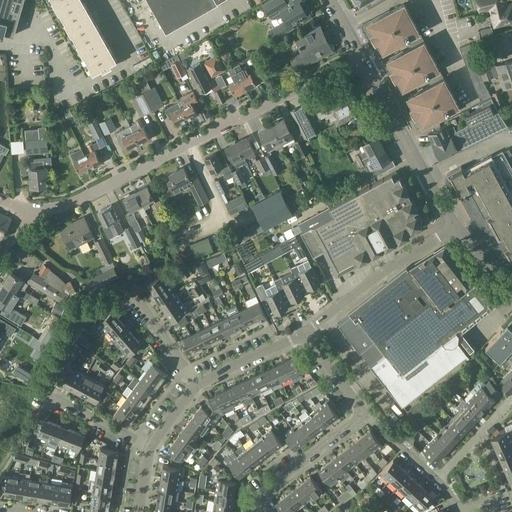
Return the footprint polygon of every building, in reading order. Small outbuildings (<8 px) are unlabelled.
[(0,0),(0,35),(4,36),(5,32),(14,35),(23,0),(0,0)] [(86,4),(83,0),(51,0),(62,17),(86,4)] [(149,0),(167,31),(220,0),(149,0)] [(268,15),(269,16),(270,17),(271,18),(272,18),(273,18),(274,18),(275,18),(276,18),(282,15),(286,21),(270,30),(274,38),(294,27),(292,24),(304,17),(306,20),(312,17),(308,11),(305,12),(300,4),(303,2),(302,0),(293,0),(295,2),(289,6),(284,0),(272,0),(263,6),(268,15)] [(482,0),(485,10),(491,8),(493,20),(495,25),(495,26),(496,26),(502,24),(511,21),(511,3),(505,5),(505,2),(506,1),(506,0),(482,0)] [(370,21),(369,20),(363,24),(363,25),(378,53),(379,54),(385,50),(385,49),(407,37),(409,41),(421,35),(404,3),(370,21)] [(98,26),(86,4),(62,17),(74,40),(98,26)] [(291,58),(297,70),(333,52),(325,36),(322,37),(316,24),(310,27),(312,30),(296,38),(303,52),(291,58)] [(74,40),(87,62),(111,49),(98,26),(74,40)] [(494,33),(493,28),(492,26),(480,29),(481,36),(494,33)] [(511,29),(502,34),(503,38),(511,35),(511,29)] [(424,40),(389,58),(389,57),(382,61),(383,62),(382,62),(398,90),(398,91),(405,87),(404,87),(427,75),(429,78),(441,72),(424,40)] [(462,52),(472,48),(470,43),(460,47),(462,52)] [(462,52),(463,57),(474,53),(472,48),(462,52)] [(117,60),(111,49),(87,62),(93,73),(102,68),(103,70),(112,66),(111,63),(117,60)] [(475,58),(474,53),(463,57),(465,62),(475,58)] [(177,54),(168,58),(168,59),(178,77),(187,73),(177,54)] [(133,65),(137,73),(154,64),(151,56),(133,65)] [(217,56),(205,62),(212,76),(224,69),(217,56)] [(465,62),(467,67),(477,63),(475,58),(465,62)] [(511,59),(496,66),(504,89),(511,86),(511,59)] [(482,78),(483,80),(495,76),(489,61),(478,65),(479,68),(481,73),(482,77),(482,78)] [(212,86),(200,63),(189,68),(201,92),(212,86)] [(469,72),(479,68),(478,65),(477,63),(467,67),(469,72)] [(256,84),(255,83),(262,79),(257,69),(250,72),(250,73),(249,73),(246,67),(242,69),(239,64),(234,66),(246,90),(256,84)] [(236,95),(246,90),(234,66),(228,69),(234,81),(229,83),(236,95)] [(469,72),(471,77),(481,73),(479,68),(469,72)] [(472,82),(482,78),(482,77),(481,73),(471,77),(472,82)] [(222,75),(216,78),(221,88),(227,85),(222,75)] [(449,116),(461,109),(444,77),(409,95),(409,94),(402,98),(403,99),(402,99),(417,127),(418,127),(418,128),(425,125),(424,124),(447,112),(449,116)] [(138,81),(143,92),(144,92),(153,110),(164,105),(155,87),(151,89),(145,78),(138,81)] [(472,82),(474,87),(484,82),(483,80),(482,78),(472,82)] [(486,87),(484,82),(474,87),(477,92),(486,87)] [(477,92),(479,96),(489,92),(486,87),(477,92)] [(214,91),(220,103),(226,100),(220,88),(214,91)] [(177,99),(179,102),(187,120),(198,114),(193,103),(198,101),(194,91),(177,99)] [(141,116),(153,110),(144,92),(143,92),(132,98),(141,116)] [(491,96),(489,92),(479,96),(481,101),(491,96)] [(503,101),(499,92),(493,94),(497,103),(503,101)] [(360,112),(351,93),(344,96),(343,95),(335,99),(334,97),(314,106),(319,119),(328,114),(331,119),(333,118),(336,125),(352,117),(352,118),(360,114),(359,112),(360,112)] [(451,134),(433,143),(432,143),(440,159),(458,150),(458,149),(507,125),(498,111),(492,98),(481,103),(483,106),(465,115),(469,124),(456,131),(451,134)] [(177,125),(187,120),(179,102),(165,109),(171,119),(174,118),(177,125)] [(307,104),(291,112),(304,139),(320,131),(307,104)] [(88,124),(96,139),(103,135),(96,120),(95,120),(92,114),(86,117),(88,123),(88,124)] [(100,123),(105,134),(116,129),(111,118),(100,123)] [(135,124),(130,126),(139,144),(150,138),(140,119),(136,121),(136,122),(135,122),(135,124)] [(295,140),(284,119),(271,125),(283,147),(295,140)] [(283,147),(271,125),(259,131),(268,149),(275,145),(277,149),(283,147)] [(456,131),(454,126),(448,128),(446,125),(429,133),(433,143),(451,134),(456,131)] [(128,149),(139,144),(130,126),(115,133),(122,147),(126,145),(128,149)] [(333,126),(319,132),(324,142),(338,135),(333,126)] [(48,151),(46,127),(39,127),(40,138),(25,140),(27,153),(48,151)] [(356,156),(359,161),(364,158),(369,155),(383,148),(377,136),(363,143),(366,150),(361,153),(356,156)] [(247,137),(236,142),(243,156),(247,154),(249,158),(255,155),(253,151),(247,137)] [(301,139),(295,142),(301,156),(308,153),(301,139)] [(0,154),(2,152),(6,154),(9,148),(0,142),(0,154)] [(243,156),(236,142),(226,148),(235,166),(246,161),(243,156)] [(91,152),(85,155),(91,168),(102,163),(92,143),(88,145),(91,152)] [(389,158),(383,148),(369,155),(364,158),(367,163),(366,164),(373,177),(396,165),(391,157),(389,158)] [(91,168),(85,155),(82,149),(75,153),(75,151),(70,154),(80,174),(91,168)] [(511,169),(502,151),(469,170),(467,167),(463,169),(461,166),(447,174),(449,176),(444,179),(454,197),(458,195),(472,219),(474,218),(487,242),(492,243),(497,253),(510,269),(511,268),(511,169)] [(216,175),(222,172),(226,179),(234,175),(232,172),(227,162),(222,165),(216,153),(206,158),(212,171),(214,170),(216,175)] [(279,168),(272,154),(266,157),(273,171),(279,168)] [(48,177),(47,168),(52,167),(51,156),(27,159),(29,178),(30,178),(31,187),(46,186),(45,178),(48,177)] [(261,171),(263,170),(266,176),(272,173),(269,167),(263,156),(256,160),(261,171)] [(174,192),(189,185),(199,205),(209,200),(196,175),(190,178),(184,167),(170,174),(172,178),(168,180),(174,192)] [(240,168),(232,172),(234,175),(238,183),(244,180),(245,180),(240,168)] [(408,192),(397,171),(329,207),(334,215),(301,233),(313,257),(325,251),(337,275),(360,263),(361,263),(360,262),(373,256),(374,256),(374,255),(386,249),(387,249),(387,248),(399,241),(400,242),(400,241),(409,236),(408,233),(416,228),(418,219),(414,211),(418,209),(412,200),(413,200),(413,199),(412,199),(409,193),(409,192),(408,192)] [(221,193),(229,189),(222,177),(215,180),(221,193)] [(244,180),(238,183),(240,188),(246,185),(244,180)] [(147,185),(136,191),(145,209),(150,207),(148,202),(154,199),(147,185)] [(147,214),(145,209),(136,191),(124,197),(131,210),(138,207),(142,216),(147,214)] [(235,244),(260,231),(264,229),(293,214),(280,191),(252,205),(260,221),(231,236),(235,244)] [(243,194),(226,203),(231,214),(249,205),(243,194)] [(160,216),(166,213),(159,200),(154,203),(160,216)] [(114,235),(123,231),(117,217),(118,217),(115,211),(114,211),(111,205),(99,211),(107,228),(103,230),(106,237),(114,234),(114,235)] [(0,239),(2,240),(12,219),(0,212),(0,239)] [(142,228),(134,213),(128,216),(136,231),(142,228)] [(70,248),(93,236),(84,218),(60,229),(70,248)] [(141,245),(132,225),(125,229),(134,248),(141,245)] [(296,237),(280,246),(284,253),(294,248),(300,259),(306,256),(296,237)] [(94,242),(106,265),(113,261),(102,238),(94,242)] [(213,251),(208,238),(189,244),(194,258),(213,251)] [(353,312),(339,323),(360,351),(389,387),(404,375),(403,373),(443,342),(445,344),(453,345),(458,341),(459,333),(457,331),(492,304),(475,283),(475,282),(473,283),(468,276),(444,245),(398,275),(397,276),(353,311),(353,312)] [(280,246),(262,255),(266,263),(284,253),(280,246)] [(216,257),(218,263),(226,260),(223,254),(216,257)] [(248,273),(266,263),(262,255),(245,265),(248,273)] [(308,290),(320,284),(312,266),(308,260),(290,268),(295,278),(301,289),(306,287),(308,290)] [(203,262),(197,265),(200,272),(206,269),(203,262)] [(46,275),(50,268),(44,265),(40,271),(46,275)] [(92,288),(117,276),(118,276),(114,267),(88,279),(92,288)] [(238,275),(243,272),(241,267),(235,269),(238,275)] [(6,279),(4,284),(21,294),(21,295),(27,298),(30,293),(23,289),(24,289),(19,286),(22,280),(10,272),(10,273),(8,273),(5,277),(6,279)] [(63,303),(69,294),(34,272),(28,282),(63,303)] [(149,298),(149,297),(169,284),(163,274),(153,280),(152,278),(146,282),(151,290),(146,294),(149,298)] [(284,283),(281,277),(274,280),(276,284),(279,290),(284,302),(285,302),(290,299),(291,302),(304,296),(301,289),(295,278),(284,283)] [(262,283),(255,287),(268,314),(274,311),(275,314),(288,308),(285,302),(284,302),(279,290),(276,284),(265,289),(262,283)] [(0,304),(6,309),(3,314),(21,325),(26,316),(13,308),(21,295),(21,294),(4,284),(2,287),(0,289),(0,304)] [(156,297),(160,303),(175,292),(169,284),(149,297),(149,298),(151,301),(156,297)] [(181,301),(175,292),(160,303),(166,312),(181,301)] [(187,311),(181,301),(166,312),(172,321),(187,311)] [(249,306),(256,323),(267,318),(259,301),(249,306)] [(237,332),(247,327),(239,311),(236,305),(226,310),(229,315),(229,316),(237,332)] [(239,311),(247,327),(256,323),(249,306),(239,311)] [(101,335),(106,331),(119,318),(115,313),(119,310),(116,307),(105,316),(104,315),(98,319),(100,321),(98,322),(98,323),(94,327),(101,335)] [(219,320),(227,337),(237,332),(229,316),(219,320)] [(0,335),(3,331),(11,335),(15,328),(0,318),(0,335)] [(119,318),(106,331),(113,339),(130,323),(128,321),(124,324),(119,318)] [(218,341),(227,337),(219,320),(210,325),(218,341)] [(113,339),(120,347),(134,335),(129,330),(133,326),(130,323),(113,339)] [(200,329),(208,346),(218,341),(210,325),(200,329)] [(501,332),(486,347),(500,361),(511,348),(511,328),(508,325),(501,332)] [(198,351),(208,346),(200,329),(190,334),(198,351)] [(183,345),(188,356),(198,351),(190,334),(178,340),(181,346),(183,345)] [(139,340),(134,335),(120,347),(128,356),(145,340),(142,337),(139,340)] [(511,352),(502,363),(507,367),(511,361),(511,369),(511,371),(511,372),(511,352)] [(288,359),(284,361),(288,369),(292,377),(294,381),(303,376),(302,372),(307,370),(302,364),(298,366),(294,356),(288,359)] [(292,377),(288,369),(284,361),(274,365),(282,382),(288,379),(292,377)] [(153,362),(146,371),(161,382),(168,373),(153,362)] [(67,386),(76,370),(66,365),(61,375),(59,373),(55,380),(67,386)] [(272,387),(282,382),(274,365),(264,370),(272,387)] [(67,386),(77,391),(85,375),(76,370),(67,386)] [(264,370),(255,374),(262,391),(272,387),(264,370)] [(146,371),(140,380),(154,391),(161,382),(146,371)] [(35,375),(29,372),(24,381),(30,385),(35,375)] [(255,374),(244,379),(252,396),(262,391),(255,374)] [(77,391),(86,396),(95,380),(85,375),(77,391)] [(235,384),(243,401),(245,405),(254,401),(252,396),(244,379),(235,384)] [(105,385),(95,380),(86,396),(97,402),(105,385)] [(140,380),(133,389),(148,400),(154,391),(140,380)] [(487,406),(489,408),(492,404),(490,403),(495,398),(492,396),(497,391),(488,382),(485,386),(481,383),(478,382),(471,390),(474,393),(488,406),(487,406)] [(235,384),(225,389),(233,405),(243,401),(235,384)] [(133,389),(127,397),(141,408),(148,400),(133,389)] [(233,405),(225,389),(215,393),(216,396),(209,399),(221,415),(235,409),(233,405)] [(480,414),(487,406),(488,406),(474,393),(467,401),(480,414)] [(127,397),(120,406),(135,417),(141,408),(127,397)] [(329,398),(322,404),(319,401),(316,404),(318,407),(330,421),(341,413),(329,398)] [(212,427),(221,415),(209,399),(203,406),(201,404),(195,414),(209,425),(212,427)] [(422,400),(410,409),(415,416),(427,407),(422,400)] [(473,422),(480,414),(467,401),(459,409),(473,422)] [(262,414),(265,412),(271,409),(268,403),(258,409),(262,414)] [(330,421),(318,407),(316,404),(312,407),(314,410),(310,413),(321,428),(330,421)] [(128,426),(135,417),(120,406),(114,415),(128,426)] [(452,417),(466,430),(473,422),(459,409),(452,417)] [(50,415),(41,412),(33,433),(31,438),(36,440),(37,435),(48,439),(54,422),(48,419),(50,415)] [(310,413),(301,420),(312,435),(321,428),(310,413)] [(195,414),(188,422),(203,433),(209,425),(195,414)] [(239,419),(242,425),(252,420),(249,414),(239,419)] [(458,438),(466,430),(452,417),(445,425),(458,438)] [(54,422),(48,439),(46,444),(56,448),(58,443),(66,421),(63,420),(61,425),(54,422)] [(304,441),(312,435),(301,420),(293,427),(304,441)] [(58,443),(68,447),(75,430),(68,427),(70,423),(66,421),(58,443)] [(197,442),(203,433),(188,422),(182,431),(197,442)] [(496,448),(511,440),(511,423),(505,426),(507,431),(491,438),(496,448)] [(437,433),(451,446),(458,438),(445,425),(437,433)] [(295,449),(304,441),(293,427),(284,434),(295,449)] [(79,451),(87,430),(83,428),(81,432),(75,430),(68,447),(79,451)] [(262,435),(274,449),(283,443),(271,428),(262,435)] [(235,433),(232,436),(237,440),(239,437),(245,434),(240,429),(235,433)] [(371,429),(362,436),(373,450),(382,444),(371,429)] [(401,429),(397,433),(402,437),(406,433),(401,429)] [(190,450),(197,442),(182,431),(175,439),(190,450)] [(437,433),(430,441),(444,454),(451,446),(437,433)] [(265,456),(274,449),(262,435),(254,442),(265,456)] [(362,436),(353,443),(365,457),(373,450),(362,436)] [(183,459),(190,450),(175,439),(169,448),(183,459)] [(511,452),(511,440),(496,448),(500,458),(511,452)] [(430,441),(422,450),(436,462),(444,454),(430,441)] [(257,463),(265,456),(254,442),(245,448),(257,463)] [(356,464),(365,457),(353,443),(345,449),(356,464)] [(101,448),(99,459),(117,462),(119,451),(101,448)] [(245,448),(237,455),(248,470),(257,463),(245,448)] [(345,449),(336,456),(347,470),(356,464),(345,449)] [(239,476),(248,470),(237,455),(234,451),(225,458),(228,462),(235,471),(239,476)] [(511,464),(511,452),(500,458),(504,468),(511,464)] [(342,474),(347,470),(336,456),(328,463),(339,477),(342,481),(345,478),(342,474)] [(97,470),(115,473),(117,462),(99,459),(97,470)] [(222,469),(216,464),(211,460),(209,463),(219,472),(222,469)] [(381,473),(389,481),(402,467),(393,460),(381,473)] [(163,465),(161,476),(179,479),(181,468),(178,468),(179,464),(169,463),(168,466),(163,465)] [(330,484),(339,477),(328,463),(319,469),(330,484)] [(368,473),(366,476),(370,480),(377,473),(372,466),(369,470),(370,471),(368,473)] [(402,467),(389,481),(397,488),(410,475),(402,467)] [(113,483),(115,473),(97,470),(95,480),(113,483)] [(239,476),(235,471),(230,475),(234,479),(239,476)] [(5,475),(2,493),(16,495),(19,477),(5,475)] [(311,475),(302,482),(313,497),(322,490),(311,475)] [(417,482),(410,475),(397,488),(405,496),(417,482)] [(177,490),(179,479),(161,476),(159,487),(177,490)] [(367,483),(370,480),(366,476),(361,480),(360,479),(357,482),(361,488),(367,483)] [(16,495),(26,497),(30,479),(19,477),(16,495)] [(37,499),(40,481),(30,479),(26,497),(37,499)] [(218,479),(216,490),(234,493),(236,482),(225,480),(219,479),(218,479)] [(93,490),(112,494),(113,483),(95,480),(90,480),(88,490),(93,491),(93,490)] [(37,499),(48,501),(51,482),(40,481),(37,499)] [(196,487),(196,482),(190,481),(189,485),(188,491),(195,493),(196,487)] [(51,482),(48,501),(59,502),(62,484),(51,482)] [(305,504),(313,497),(302,482),(293,489),(305,504)] [(417,482),(405,496),(413,503),(425,489),(417,482)] [(73,486),(62,484),(59,502),(70,504),(73,486)] [(159,487),(157,498),(176,501),(177,490),(159,487)] [(349,490),(348,488),(337,497),(342,503),(353,495),(349,490)] [(285,496),(288,500),(296,510),(305,504),(293,489),(285,496)] [(430,494),(425,489),(413,503),(421,511),(422,510),(424,511),(435,506),(430,501),(437,494),(433,490),(430,494)] [(112,494),(93,490),(93,491),(91,501),(110,504),(112,494)] [(216,490),(214,501),(232,504),(234,493),(216,490)] [(283,511),(293,511),(296,510),(288,500),(285,496),(276,503),(283,511)] [(174,511),(176,501),(157,498),(156,508),(174,511)] [(108,511),(110,504),(91,501),(91,507),(86,507),(85,511),(108,511)] [(216,511),(230,511),(232,504),(214,501),(212,511),(216,511)]
